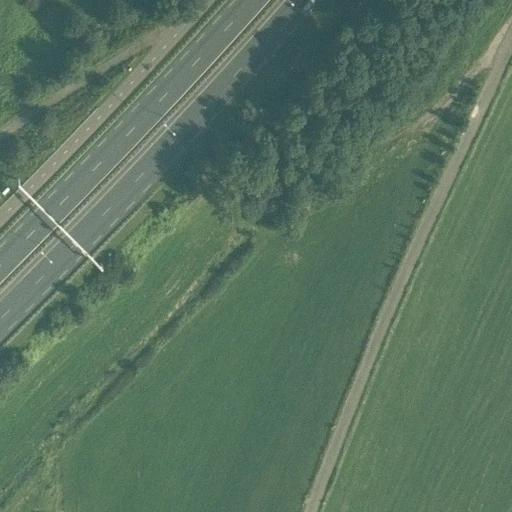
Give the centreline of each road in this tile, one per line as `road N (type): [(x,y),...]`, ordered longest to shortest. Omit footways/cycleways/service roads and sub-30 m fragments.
road 1 (trunk): [(0,309),(191,120),(298,0)]
road 2 (trunk): [(247,0),(0,261)]
